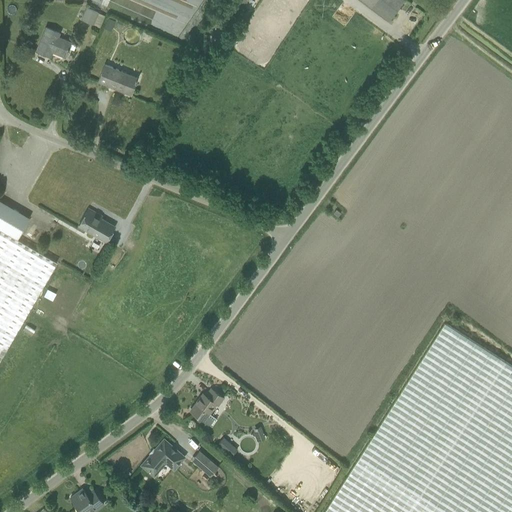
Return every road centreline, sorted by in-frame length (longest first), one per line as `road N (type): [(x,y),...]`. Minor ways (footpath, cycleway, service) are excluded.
road 1 (unclassified): [(13,511),(183,377),(284,241)]
road 2 (unclassified): [(284,241),(258,222),(12,122),(0,109)]
road 3 (unclassified): [(284,241),(465,0)]
